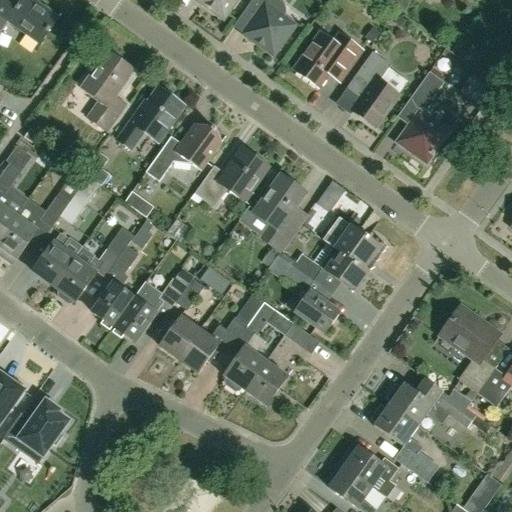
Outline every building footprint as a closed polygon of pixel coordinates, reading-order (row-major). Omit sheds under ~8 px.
[(0,0),(0,33),(8,22),(40,45),(59,18),(32,0),(22,0),(20,3),(15,0),(0,0)] [(195,0),(223,21),(237,0),(195,0)] [(280,0),(252,0),(241,17),(252,25),(244,36),(273,56),(296,24),(284,15),(285,10),(280,2),(280,0)] [(339,82),(345,74),(361,52),(339,36),(333,44),(320,35),(294,71),(318,88),(328,74),(339,82)] [(361,99),(352,112),(375,129),(398,96),(376,81),(388,64),(372,53),(346,91),(357,99),(358,97),(361,99)] [(133,71),(128,67),(110,54),(84,90),(101,102),(88,119),(107,133),(126,105),(115,96),(133,71)] [(444,84),(430,74),(411,99),(425,110),(444,84)] [(118,141),(128,148),(131,150),(143,134),(157,143),(182,108),(157,90),(142,111),(140,110),(127,128),(118,141)] [(439,125),(423,114),(419,111),(396,144),(426,166),(450,133),(449,133),(458,120),(448,113),(439,125)] [(171,138),(145,174),(158,184),(172,164),(192,167),(200,173),(225,138),(213,129),(192,128),(180,145),(171,138)] [(32,145),(38,136),(30,130),(24,139),(32,145)] [(214,167),(193,195),(213,209),(227,191),(242,202),(267,168),(243,150),(225,175),(214,167)] [(88,178),(100,187),(109,175),(101,170),(109,161),(98,152),(82,174),(88,178)] [(0,178),(0,192),(5,195),(10,188),(21,173),(10,165),(0,178)] [(261,239),(280,253),(307,217),(295,208),(305,195),(281,177),(254,214),(271,226),(261,239)] [(60,218),(61,218),(73,227),(100,187),(88,178),(72,200),(60,218)] [(72,200),(60,192),(46,213),(40,220),(40,221),(52,229),(60,218),(72,200)] [(153,220),(159,208),(136,194),(129,206),(153,220)] [(0,241),(23,208),(5,195),(0,201),(0,241)] [(18,261),(31,242),(39,232),(35,229),(40,221),(40,220),(23,208),(0,241),(0,255),(14,265),(17,261),(18,261)] [(324,242),(339,253),(363,270),(379,248),(351,228),(340,220),(324,242)] [(138,245),(150,251),(159,233),(146,227),(138,245)] [(122,229),(99,262),(95,259),(88,269),(75,259),(54,288),(60,292),(58,294),(59,299),(68,305),(72,304),(74,302),(76,303),(97,274),(105,280),(128,248),(135,238),(122,229)] [(54,288),(75,259),(62,250),(69,240),(61,234),(34,273),(54,288)] [(128,248),(105,280),(113,286),(93,314),(114,330),(136,298),(128,292),(122,288),(129,278),(124,274),(138,255),(128,248)] [(353,293),(368,273),(363,270),(339,253),(325,273),(353,293)] [(277,256),(312,282),(321,269),(301,254),(292,266),(277,256)] [(285,306),(315,328),(324,335),(339,314),(310,293),(312,290),(308,288),(312,282),(277,256),(267,270),(296,292),(285,306)] [(205,282),(228,297),(235,286),(212,271),(205,282)] [(186,289),(184,288),(173,279),(159,298),(158,298),(150,309),(136,298),(114,330),(135,345),(155,316),(162,321),(175,304),(186,289)] [(193,279),(186,289),(175,304),(186,313),(204,287),(193,279)] [(252,295),(235,320),(246,328),(245,330),(246,330),(265,304),(252,295)] [(238,394),(241,390),(246,393),(267,363),(256,355),(265,342),(258,337),(275,312),(265,304),(246,330),(253,335),(224,377),(227,380),(224,384),(225,385),(237,394),(238,394)] [(483,360),(497,341),(500,335),(486,325),(486,326),(474,318),(475,317),(461,307),(440,337),(472,361),(458,380),(478,394),(496,369),(483,360)] [(160,347),(179,361),(200,332),(181,318),(160,347)] [(312,354),(319,343),(292,324),(284,335),(312,354)] [(200,332),(179,361),(198,375),(207,363),(210,364),(217,353),(215,351),(228,333),(219,326),(210,339),(200,332)] [(267,363),(246,393),(266,408),(288,378),(267,363)] [(496,369),(478,394),(497,407),(511,385),(511,371),(507,378),(496,369)] [(0,424),(23,391),(20,389),(23,386),(13,379),(11,383),(1,375),(0,375),(0,424)] [(418,427),(427,414),(442,425),(449,416),(467,429),(471,424),(475,418),(423,381),(415,392),(404,384),(400,389),(396,385),(385,399),(390,403),(388,405),(418,427)] [(45,402),(31,422),(27,428),(18,421),(4,440),(38,464),(52,444),(55,447),(62,437),(59,435),(68,422),(57,414),(59,411),(45,402)] [(423,447),(410,437),(418,427),(388,405),(386,409),(381,405),(371,419),(376,423),(374,426),(403,447),(403,448),(407,452),(400,463),(427,483),(435,472),(415,458),(423,447)] [(490,429),(475,418),(471,424),(486,435),(490,429)] [(339,466),(384,498),(394,485),(389,482),(397,470),(383,460),(379,465),(357,449),(355,451),(351,448),(339,466)] [(0,460),(0,491),(13,503),(28,485),(0,460)] [(328,488),(357,509),(357,508),(362,511),(374,511),(384,498),(339,466),(326,483),(330,486),(328,488)] [(473,511),(489,511),(493,509),(481,499),(472,510),(473,511)]
